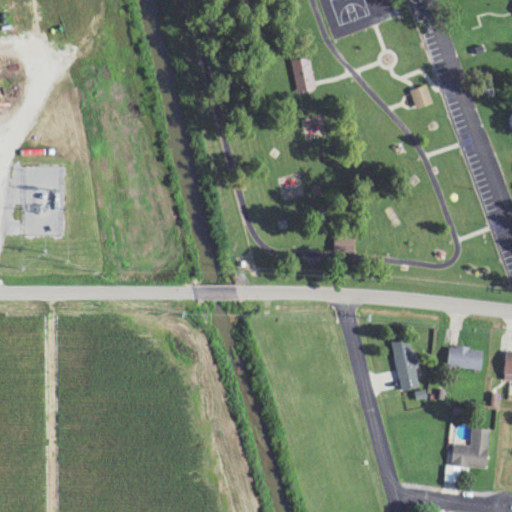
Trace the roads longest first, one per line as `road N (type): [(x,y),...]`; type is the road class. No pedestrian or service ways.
road 1 (tertiary): [(511,309),(231,291)]
road 2 (residential): [(338,292),(398,511)]
road 3 (tertiary): [(192,291),(0,292)]
